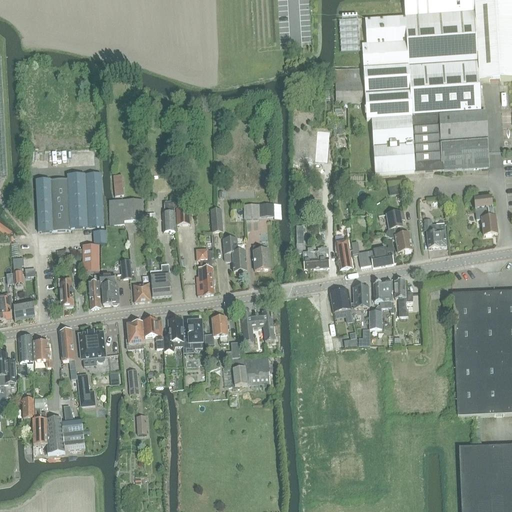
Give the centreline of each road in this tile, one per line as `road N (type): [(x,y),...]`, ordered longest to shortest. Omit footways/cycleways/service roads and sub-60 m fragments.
road 1 (tertiary): [(0,335),(511,253)]
road 2 (track): [(35,246),(32,179),(94,170)]
